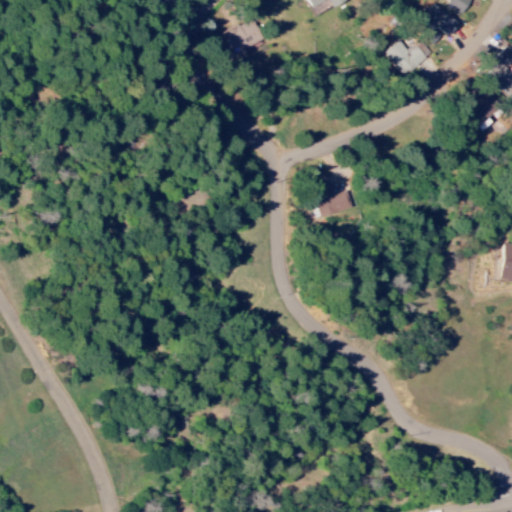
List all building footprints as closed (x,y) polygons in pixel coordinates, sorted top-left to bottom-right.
[(303,0),(308,9),(327,1),(331,9),(345,3),(344,0),(303,0)] [(444,0),(447,1),(445,5),(461,15),(470,1),(468,0),(444,0)] [(447,40),(458,25),(429,3),(417,18),(447,40)] [(262,40),(251,20),(222,35),(228,46),(224,48),(230,59),(242,53),(241,52),(262,40)] [(382,52),(398,77),(426,59),(416,42),(402,51),(397,43),(382,52)] [(511,57),(511,51),(504,46),(495,58),(505,66),(511,57)] [(506,72),(493,64),(484,77),(498,85),(506,72)] [(487,120),(499,108),(474,82),(463,93),(476,107),(466,116),(481,133),(490,124),(487,120)] [(331,197),(326,182),(309,187),(319,218),(349,209),(344,193),(331,197)] [(500,259),(493,258),(490,279),(511,282),(511,253),(511,245),(502,244),(500,259)]
